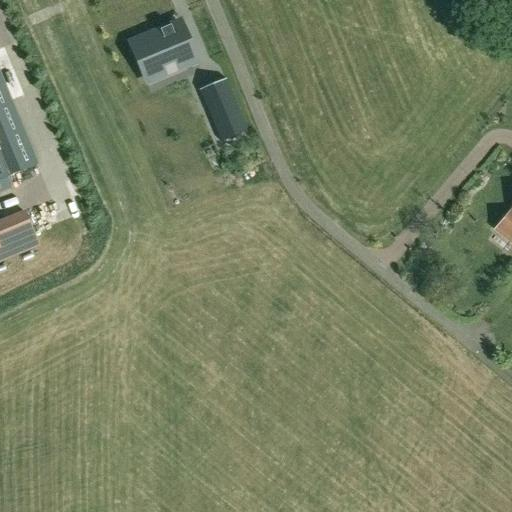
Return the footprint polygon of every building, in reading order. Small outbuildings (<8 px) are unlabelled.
[(193,63),(195,62),(179,24),(170,27),(170,26),(168,27),(169,28),(161,31),(160,30),(159,31),(159,32),(131,44),(147,82),(148,82),(145,74),(190,55),(193,63)] [(0,180),(8,177),(31,168),(0,93),(0,180)] [(233,98),(206,109),(220,142),(246,131),(239,113),(233,98)] [(511,212),(497,231),(511,243),(511,212)] [(0,223),(0,255),(2,260),(37,245),(24,214),(0,223)]
